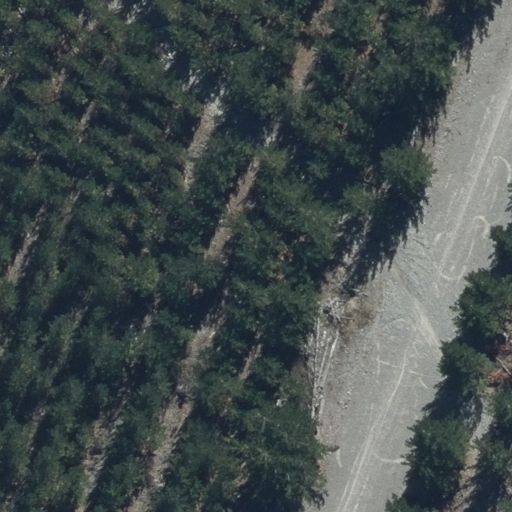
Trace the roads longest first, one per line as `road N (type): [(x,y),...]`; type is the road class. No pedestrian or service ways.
road 1 (track): [(124,0),(403,274),(467,410),(495,511)]
road 2 (track): [(506,0),(313,511)]
